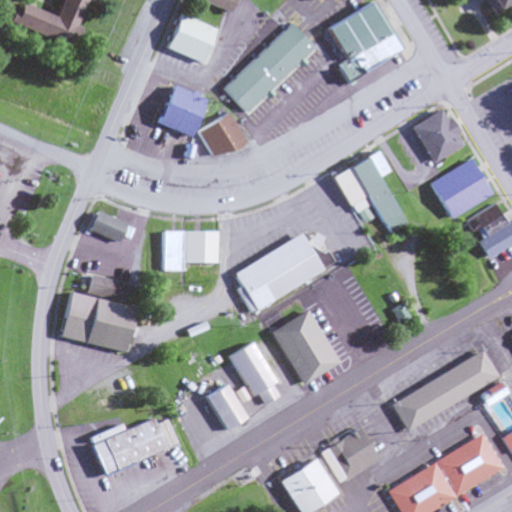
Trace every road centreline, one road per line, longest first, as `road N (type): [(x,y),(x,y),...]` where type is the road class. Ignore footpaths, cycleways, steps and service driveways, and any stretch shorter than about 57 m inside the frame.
road 1 (residential): [(69,511),(40,408),(43,301),(63,234),(163,0)]
road 2 (residential): [(88,174),(182,207),(241,200),(511,42)]
road 3 (residential): [(143,511),(511,296)]
road 4 (residential): [(511,192),(393,0)]
